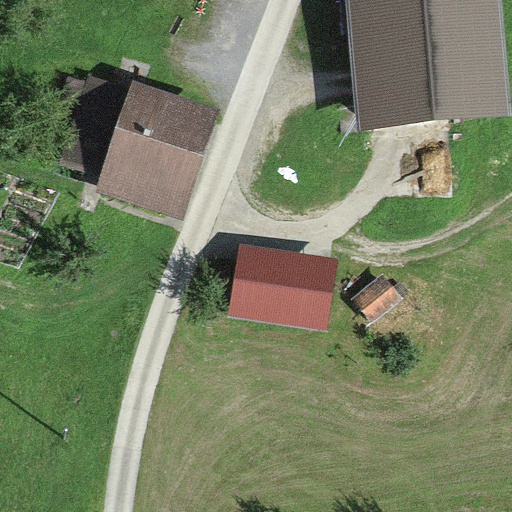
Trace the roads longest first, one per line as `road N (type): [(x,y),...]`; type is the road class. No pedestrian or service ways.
road 1 (track): [(118,511),(147,353),(277,0)]
road 2 (track): [(191,225),(409,263),(511,200)]
